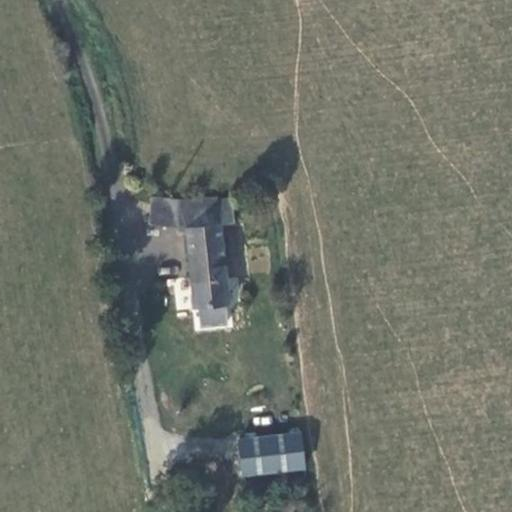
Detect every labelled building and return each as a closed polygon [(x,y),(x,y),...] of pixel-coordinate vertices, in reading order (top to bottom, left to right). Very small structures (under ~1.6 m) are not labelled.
[(217,201),(216,199),(185,204),(187,226),(219,222),(221,223),(236,220),(233,199),(217,201)] [(147,228),(187,226),(185,204),(143,206),(147,228)] [(221,223),(219,222),(187,226),(192,281),(229,278),(221,223)] [(192,281),(194,309),(198,309),(227,305),(232,305),(229,278),(192,281)] [(227,305),(198,309),(200,327),(230,323),(227,305)] [(240,432),(239,473),(304,474),(304,433),(240,432)]
